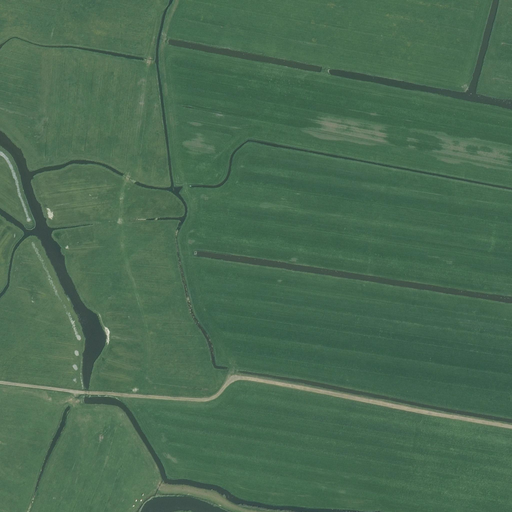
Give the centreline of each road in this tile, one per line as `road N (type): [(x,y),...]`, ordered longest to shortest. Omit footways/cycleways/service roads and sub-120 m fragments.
road 1 (track): [(511,427),(230,381)]
road 2 (track): [(230,381),(204,399),(0,383)]
